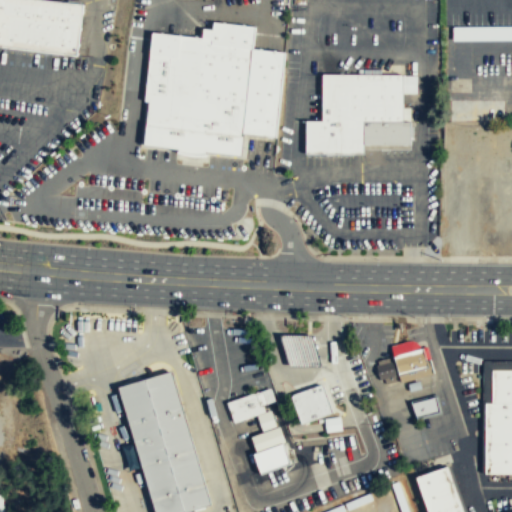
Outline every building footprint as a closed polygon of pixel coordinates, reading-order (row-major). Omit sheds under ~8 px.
[(0,0),(59,0),(84,3),(78,55),(0,45),(0,0)] [(145,144),(243,155),(246,133),(277,137),(286,51),(254,48),(257,26),(214,21),(214,29),(204,28),(203,37),(152,31),(145,100),(150,100),(145,144)] [(511,41),(511,27),(452,27),(452,41),(511,41)] [(305,152),(304,119),(320,119),(320,72),(401,73),(401,74),(416,74),(415,93),(401,92),(401,106),(409,106),(408,143),(362,143),(362,153),(305,152)] [(503,120),(502,98),(449,98),(449,120),(503,120)] [(460,136),(460,122),(443,121),(442,136),(460,136)] [(462,141),(509,142),(509,126),(461,126),(462,141)] [(284,334),(310,335),(313,336),(315,338),(323,364),(323,366),(320,368),(293,367),(291,366),(289,364),(282,337),(283,335),(284,334)] [(396,375),(391,360),(374,365),(379,380),(396,375)] [(491,369),(511,369),(511,473),(483,473),(484,402),(491,402),(491,369)] [(173,371),(212,506),(190,511),(156,511),(120,387),(173,371)] [(295,394),(322,384),(324,385),(334,412),(302,424),(293,398),(293,396),(295,394)] [(227,403),(254,393),(254,394),(271,388),(276,401),(264,405),(266,412),(257,415),(235,423),(227,403)] [(440,413),(435,395),(410,402),(415,420),(440,413)] [(266,412),(271,410),(277,426),(262,432),(257,415),(266,412)] [(310,467),(315,488),(334,484),(336,492),(363,485),(356,457),(310,467)] [(446,465),(463,511),(425,511),(413,477),(417,476),(446,465)]
